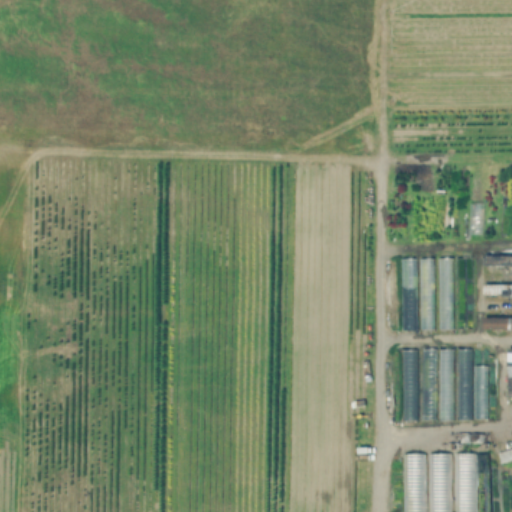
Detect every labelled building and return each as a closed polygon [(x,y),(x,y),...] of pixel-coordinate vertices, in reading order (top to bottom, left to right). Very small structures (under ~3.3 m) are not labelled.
[(484,265),(511,265),(511,256),(484,256),(484,265)] [(451,257),(437,257),(437,329),(451,329),(451,257)] [(470,329),(470,257),(456,257),(456,329),(470,329)] [(415,329),(415,258),(401,258),(401,329),(415,329)] [(433,258),(419,258),(419,329),(433,329),(433,258)] [(484,293),(511,293),(511,285),(484,285),(484,293)] [(511,330),(511,317),(484,318),(484,330),(511,330)] [(420,420),(434,420),(434,349),(420,349),(420,420)] [(455,421),(471,421),(471,349),(439,349),(439,420),(455,420),(455,421)] [(415,350),(402,350),(402,421),(415,421),(415,350)] [(511,462),(511,453),(500,453),(500,462),(511,462)] [(422,511),(423,454),(402,454),(402,511),(422,511)] [(449,511),(449,454),(428,454),(427,511),(449,511)] [(474,511),(475,454),(453,454),(453,511),(474,511)]
